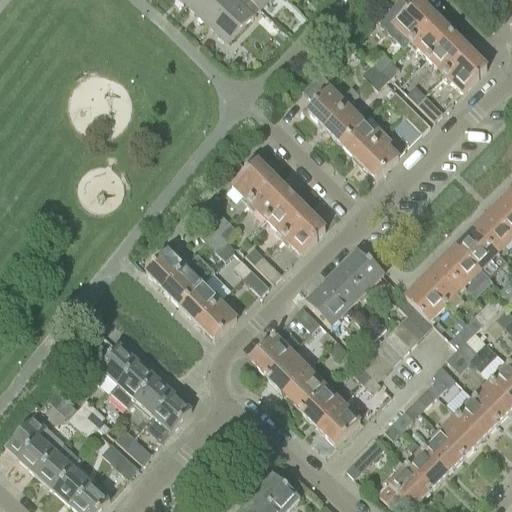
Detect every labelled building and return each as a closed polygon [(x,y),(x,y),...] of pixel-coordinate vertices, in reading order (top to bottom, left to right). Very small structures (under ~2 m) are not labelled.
[(176,0),(189,12),(199,0),(176,0)] [(199,0),(189,12),(208,30),(235,2),(232,0),(199,0)] [(250,0),(263,12),(275,0),(250,0)] [(235,2),(208,30),(226,47),(253,20),(235,2)] [(377,26),(376,27),(386,37),(385,37),(402,55),(409,48),(434,23),(417,5),(417,6),(410,12),(401,3),(385,18),(377,26)] [(416,53),(427,64),(451,40),(434,23),(409,48),(415,54),(416,53)] [(276,35),(271,41),(278,47),(283,42),(276,35)] [(437,76),(443,82),(468,57),(451,40),(427,64),(438,75),(437,76)] [(468,57),(443,82),(449,89),(450,88),(461,99),(486,75),(468,57)] [(383,58),(371,70),(379,78),(391,66),(383,58)] [(391,66),(379,78),(387,86),(399,74),(391,66)] [(361,81),(368,88),(379,78),(371,70),(361,81)] [(379,78),(368,88),(377,97),(387,86),(379,78)] [(324,83),(306,101),(313,109),(306,116),(324,133),(349,108),(357,100),(351,93),(342,101),(331,90),(324,83)] [(406,99),(416,109),(424,101),(414,91),(406,99)] [(394,97),(386,105),(393,112),(403,122),(411,114),(401,104),(394,97)] [(424,101),(416,109),(433,127),(442,119),(424,101)] [(324,133),(341,150),(363,128),(354,120),(356,116),(349,108),(324,133)] [(411,114),(403,122),(421,140),(429,132),(411,114)] [(341,150),(358,167),(383,142),(376,136),(373,138),(363,128),(341,150)] [(383,142),(358,167),(375,185),(382,178),(383,178),(398,164),(387,153),(390,150),(383,142)] [(240,201),(248,209),(273,184),(255,167),(247,175),(246,174),(231,190),(241,200),(240,201)] [(254,214),(265,225),(289,201),(273,184),(248,209),(253,215),(254,214)] [(276,238),(281,243),(306,218),(289,201),(265,225),(277,237),(276,238)] [(511,206),(506,201),(489,218),(511,240),(511,206)] [(306,218),(281,243),(289,251),(290,250),(300,260),(316,245),(315,244),(324,236),(306,218)] [(511,240),(489,218),(472,235),(496,259),(511,243),(511,240)] [(222,221),(211,232),(218,239),(229,228),(222,221)] [(229,228),(218,239),(226,247),(237,236),(229,228)] [(201,242),(207,249),(218,239),(211,232),(201,242)] [(472,235),(455,252),(479,276),(496,259),(472,235)] [(218,239),(207,249),(215,257),(224,267),(233,258),(233,254),(226,247),(218,239)] [(152,271),(145,278),(162,295),(187,270),(181,264),(169,252),(166,255),(151,270),(152,271)] [(244,261),(254,270),(262,262),(253,252),(244,261)] [(455,252),(438,269),(462,293),(479,276),(455,252)] [(357,256),(340,274),(364,298),(383,279),(368,264),(367,266),(357,256)] [(162,295),(179,312),(201,290),(214,277),(197,260),(187,270),(162,295)] [(262,262),(254,270),(272,289),(281,280),(262,262)] [(231,274),(241,284),(250,275),(240,265),(231,274)] [(438,269),(421,286),(445,310),(462,293),(438,269)] [(340,274),(323,291),(347,315),(364,298),(340,274)] [(250,275),(241,284),(259,302),(268,293),(250,275)] [(404,303),(414,313),(432,331),(433,331),(429,326),(445,310),(421,286),(404,303)] [(179,312),(196,329),(221,304),(214,298),(210,300),(201,290),(179,312)] [(347,315),(323,291),(305,308),(329,332),(347,315)] [(396,311),(406,321),(414,313),(404,303),(396,311)] [(493,303),(482,314),(490,322),(501,311),(493,303)] [(221,304),(196,329),(213,346),(220,340),(221,340),(236,326),(225,315),(227,311),(221,304)] [(301,312),(292,321),(310,339),(319,330),(301,312)] [(424,340),(432,331),(414,313),(406,321),(424,340)] [(490,322),(482,314),(473,322),(481,330),(490,322)] [(511,322),(506,316),(495,326),(504,334),(511,326),(511,322)] [(406,321),(398,329),(416,347),(424,340),(406,321)] [(377,326),(367,335),(375,343),(385,333),(377,326)] [(504,334),(495,326),(486,335),(494,344),(504,334)] [(408,355),(416,347),(398,329),(390,337),(408,355)] [(456,355),(457,355),(464,348),(463,348),(473,338),(464,330),(448,346),(456,355)] [(375,343),(367,335),(357,345),(366,353),(375,343)] [(317,346),(326,355),(335,347),(326,337),(317,346)] [(390,337),(382,345),(400,363),(408,355),(390,337)] [(248,365),(265,382),(290,358),(282,350),(283,350),(273,340),(248,365)] [(382,345),(374,353),(392,371),(400,363),(382,345)] [(335,347),(326,355),(337,365),(345,357),(335,347)] [(476,361),(464,348),(457,355),(469,368),(476,361)] [(107,400),(109,398),(137,366),(119,350),(89,383),(107,400)] [(374,353),(366,361),(384,380),(392,371),(374,353)] [(457,355),(456,355),(446,366),(458,378),(469,368),(457,355)] [(265,382),(282,399),(307,374),(301,368),(301,369),(290,358),(265,382)] [(366,361),(358,369),(360,371),(370,381),(376,387),(384,380),(366,361)] [(496,361),(479,378),(489,387),(511,410),(511,376),(507,371),(496,361)] [(126,414),(134,406),(155,383),(137,366),(109,398),(126,414)] [(351,379),(361,389),(370,381),(360,371),(351,379)] [(282,399),(299,416),(324,392),(314,382),(314,381),(307,374),(282,399)] [(376,387),(370,381),(361,389),(371,399),(380,390),(376,387)] [(134,406),(152,422),(173,399),(155,383),(134,406)] [(436,384),(427,393),(428,394),(436,402),(445,393),(437,385),(436,384)] [(484,395),(473,405),(496,428),(511,412),(511,410),(489,387),(483,394),(484,395)] [(299,416),(316,433),(342,408),(335,402),(334,403),(324,392),(299,416)] [(427,393),(416,404),(417,405),(425,413),(436,402),(428,394),(427,393)] [(57,434),(75,413),(53,394),(35,415),(57,434)] [(152,422),(143,432),(161,449),(170,438),(191,415),(173,399),(152,422)] [(84,405),(76,414),(86,423),(95,413),(84,405)] [(462,414),(455,421),(479,445),(496,428),(473,405),(463,415),(462,414)] [(342,408),(316,433),(334,450),(342,442),(343,442),(358,427),(348,416),(349,415),(342,408)] [(95,413),(86,423),(95,431),(103,438),(108,432),(100,425),(104,421),(95,413)] [(68,424),(77,433),(86,423),(76,414),(68,424)] [(404,417),(393,427),(394,428),(402,435),(412,425),(405,418),(404,417)] [(15,464),(33,480),(54,457),(61,450),(61,449),(62,448),(31,420),(4,450),(17,462),(15,464)] [(450,429),(439,439),(463,462),(479,445),(455,421),(449,428),(450,429)] [(86,423),(77,433),(87,441),(95,431),(86,423)] [(393,427),(383,437),(392,445),(402,435),(394,428),(393,427)] [(114,445),(123,454),(132,444),(123,435),(114,445)] [(428,448),(421,455),(446,479),(463,462),(439,439),(429,449),(428,448)] [(132,444),(123,454),(141,470),(150,460),(132,444)] [(344,477),(353,485),(384,453),(376,445),(344,477)] [(416,463),(405,473),(429,496),(446,479),(421,455),(413,447),(406,453),(414,462),(416,463)] [(33,480),(52,496),(72,473),(79,466),(61,450),(54,457),(33,480)] [(100,461),(109,469),(118,458),(110,450),(100,461)] [(118,458),(109,469),(127,485),(137,474),(118,458)] [(387,490),(377,500),(389,511),(390,511),(399,504),(407,511),(412,511),(429,496),(405,473),(398,466),(395,469),(391,473),(395,477),(397,479),(387,489),(387,490)] [(52,496),(69,511),(90,489),(72,473),(52,496)] [(273,479),(256,497),(272,511),(290,511),(299,503),(273,479)] [(90,489),(69,511),(103,511),(109,506),(90,489)] [(272,511),(256,497),(242,511),(272,511)]
